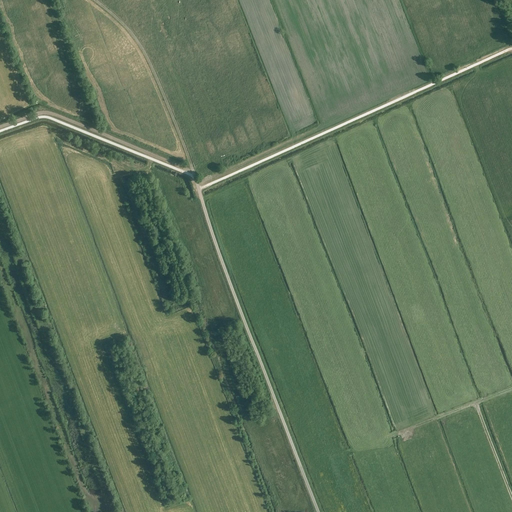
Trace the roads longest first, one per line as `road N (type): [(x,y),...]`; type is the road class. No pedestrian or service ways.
road 1 (unclassified): [(317,511),(193,173)]
road 2 (track): [(193,172),(48,113),(0,127)]
road 3 (track): [(193,173),(138,42),(94,0)]
road 4 (track): [(196,183),(320,127)]
